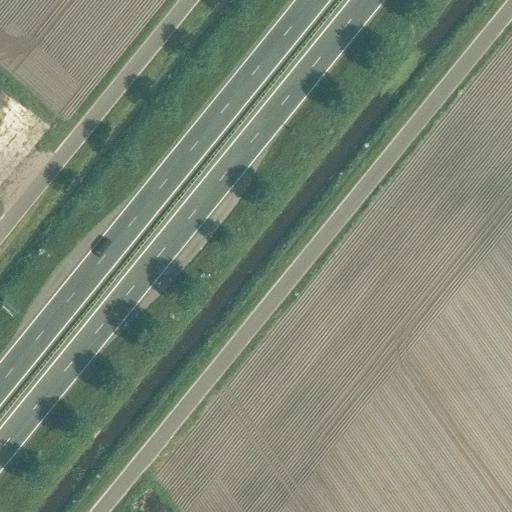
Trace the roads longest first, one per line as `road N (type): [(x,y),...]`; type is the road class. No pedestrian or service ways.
road 1 (unclassified): [(102,511),(511,9)]
road 2 (trunk): [(0,451),(365,0)]
road 3 (trunk): [(311,0),(0,383)]
road 4 (unclassified): [(0,234),(190,0)]
